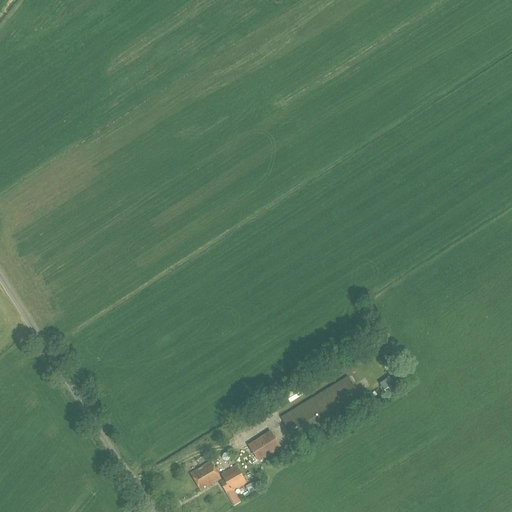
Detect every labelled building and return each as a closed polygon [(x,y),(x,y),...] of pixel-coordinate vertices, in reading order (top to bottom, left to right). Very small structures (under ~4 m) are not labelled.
[(352,352),(358,361),(370,354),(364,345),(352,352)] [(281,417),(299,447),(366,406),(348,376),(281,417)] [(285,394),(290,403),(306,394),(300,384),(285,394)] [(270,432),(249,445),(259,461),(280,448),(270,432)] [(227,458),(223,461),(228,468),(233,464),(227,458)] [(191,474),(201,491),(221,479),(211,462),(191,474)] [(226,494),(233,506),(241,502),(234,490),(246,483),(236,465),(220,474),(223,479),(219,481),(227,494),(226,494)] [(257,491),(253,483),(247,486),(252,494),(257,491)]
